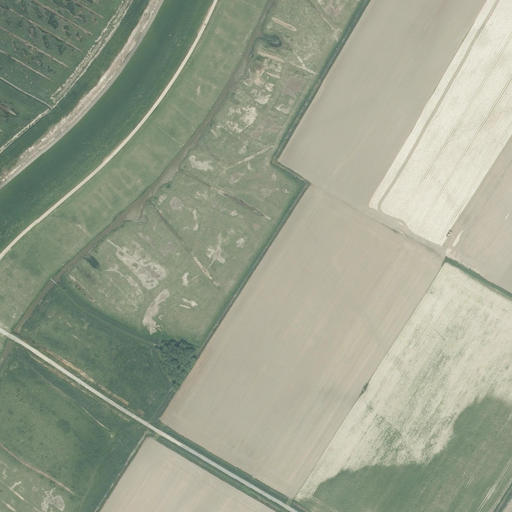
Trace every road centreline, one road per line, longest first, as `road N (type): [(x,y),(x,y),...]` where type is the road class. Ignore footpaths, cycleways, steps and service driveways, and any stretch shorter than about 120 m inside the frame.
road 1 (track): [(0,250),(140,117),(212,0)]
road 2 (track): [(156,0),(89,99),(0,180)]
road 3 (unclassified): [(299,511),(153,423)]
